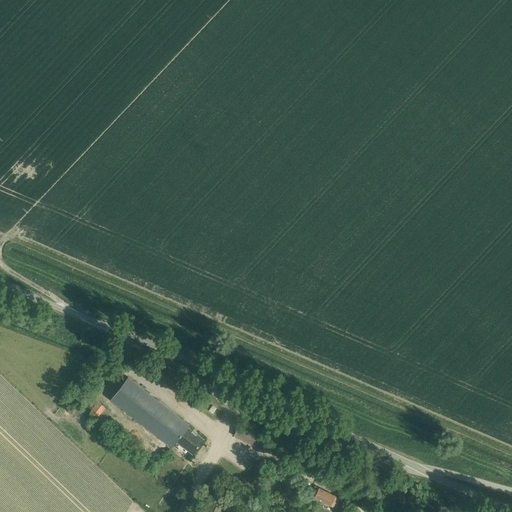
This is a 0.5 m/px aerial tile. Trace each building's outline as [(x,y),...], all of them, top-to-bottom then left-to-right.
[(192,453),(203,438),(187,426),(188,425),(128,377),(111,399),(172,447),(176,441),(192,453)] [(67,410),(71,405),(66,401),(62,406),(67,410)] [(111,412),(105,407),(98,402),(89,414),(96,419),(97,419),(106,426),(110,420),(107,417),(111,412)] [(120,425),(113,420),(110,425),(116,429),(120,425)] [(270,453),(274,444),(238,426),(233,436),(270,453)] [(336,496),(319,488),(315,486),(310,496),(315,497),(314,498),(335,508),(340,499),(335,496),(336,496)] [(221,511),(224,507),(210,499),(202,511),(221,511)]
